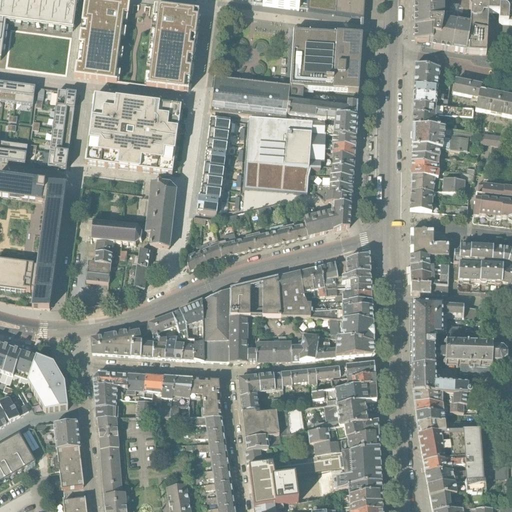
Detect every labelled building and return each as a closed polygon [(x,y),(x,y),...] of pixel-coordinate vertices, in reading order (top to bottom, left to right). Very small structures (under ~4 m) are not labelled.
[(0,0),(0,61),(0,62),(5,24),(73,33),(76,0),(0,0)] [(88,0),(85,0),(75,79),(117,85),(117,84),(115,83),(123,24),(127,25),(129,5),(95,1),(88,0)] [(263,0),(263,5),(263,7),(299,11),(311,13),(311,11),(311,0),(263,0)] [(311,0),(311,11),(311,13),(364,20),(364,18),(364,0),(311,0)] [(414,0),(414,10),(414,27),(414,38),(414,44),(417,44),(417,46),(430,49),(452,53),(466,56),(486,56),(488,16),(489,16),(489,14),(488,14),(489,0),(483,0),(414,0)] [(498,26),(511,26),(511,0),(483,0),(489,0),(488,14),(489,14),(489,16),(491,16),(499,16),(498,26)] [(146,87),(146,88),(188,94),(199,14),(154,9),(154,11),(153,21),(147,67),(151,67),(148,88),(146,87)] [(289,100),(302,102),(303,91),(358,94),(362,37),(359,37),(308,34),(309,29),(294,28),(294,33),(290,89),(214,80),(210,116),(249,121),(286,124),(288,109),(289,100)] [(414,78),(438,81),(440,71),(414,66),(414,78)] [(414,86),(438,89),(438,81),(414,78),(414,86)] [(477,102),(480,93),(481,88),(456,82),(453,96),(477,102)] [(5,86),(3,103),(15,105),(17,88),(5,86)] [(414,95),(437,97),(438,89),(414,86),(414,95)] [(17,88),(15,105),(33,107),(35,90),(17,88)] [(58,93),(56,108),(74,111),(76,95),(58,93)] [(475,113),(493,116),(497,97),(480,93),(477,102),(475,113)] [(413,105),(442,108),(444,98),(437,97),(414,95),(413,105)] [(493,116),(511,120),(511,99),(497,97),(493,116)] [(94,98),(85,166),(107,168),(172,177),(181,109),(149,105),(94,98)] [(328,114),(357,118),(358,105),(321,100),(320,105),(302,103),(302,102),(289,100),(288,109),(328,114)] [(413,115),(454,119),(472,120),(473,111),(442,108),(413,105),(413,115)] [(56,108),(54,120),(73,122),(74,111),(56,108)] [(325,147),(326,136),(355,139),(357,118),(328,114),(288,109),(286,124),(249,121),(244,196),(307,201),(309,175),(320,176),(321,168),(324,168),(324,157),(325,147)] [(413,128),(438,130),(438,122),(440,123),(441,125),(453,126),(454,119),(413,115),(413,128)] [(54,120),(53,131),(71,133),(73,122),(54,120)] [(210,122),(209,132),(231,135),(233,124),(212,121),(210,121),(210,122)] [(470,155),(471,145),(473,135),(445,131),(438,130),(413,128),(412,148),(440,152),(464,155),(470,155)] [(53,131),(51,142),(70,145),(71,133),(53,131)] [(209,132),(207,143),(230,146),(231,135),(209,132)] [(325,147),(355,150),(355,139),(326,136),(325,147)] [(479,146),(509,150),(510,140),(480,136),(479,146)] [(51,142),(50,153),(68,156),(70,145),(51,142)] [(207,143),(206,154),(226,157),(228,157),(230,146),(207,143)] [(0,144),(0,162),(3,163),(7,163),(10,146),(0,144)] [(10,146),(7,163),(25,166),(28,148),(10,146)] [(333,157),(354,160),(355,150),(325,147),(324,157),(326,157),(327,152),(332,152),(332,157),(333,157)] [(412,157),(439,160),(440,152),(412,148),(412,157)] [(50,154),(48,169),(66,171),(68,156),(50,154)] [(206,154),(204,167),(224,170),(226,157),(206,154)] [(332,169),(353,170),(354,160),(333,157),(332,169)] [(412,164),(439,168),(439,160),(412,157),(412,164)] [(412,171),(438,173),(439,168),(412,164),(412,171)] [(204,168),(203,178),(225,181),(227,170),(224,170),(204,167),(204,168)] [(332,178),(353,180),(353,170),(332,169),(332,178)] [(411,178),(435,180),(439,181),(439,173),(438,173),(412,171),(411,178)] [(460,175),(460,181),(460,183),(464,183),(472,184),(473,177),(466,176),(460,175)] [(0,261),(0,292),(4,293),(23,295),(23,294),(24,295),(25,293),(30,294),(30,293),(34,293),(32,309),(32,310),(32,311),(40,311),(40,312),(50,312),(50,311),(49,311),(49,310),(62,211),(66,188),(28,183),(0,178),(0,198),(21,201),(46,205),(41,237),(37,270),(35,270),(33,270),(34,269),(34,268),(31,268),(28,268),(28,267),(28,266),(27,266),(25,266),(25,265),(9,263),(0,261)] [(203,178),(201,189),(224,192),(225,181),(203,178)] [(329,187),(352,188),(353,180),(332,178),(330,178),(329,187)] [(411,193),(433,194),(435,180),(411,178),(411,193)] [(442,196),(454,197),(456,182),(446,181),(444,181),(442,196)] [(462,197),(463,197),(464,183),(460,183),(456,182),(454,197),(462,197)] [(147,224),(144,248),(150,249),(169,251),(172,221),(173,217),(176,192),(170,186),(169,186),(152,184),(151,184),(150,199),(148,217),(147,218),(147,219),(147,220),(147,221),(147,222),(147,224)] [(351,206),(352,197),(352,188),(329,187),(329,196),(326,195),(325,205),(332,205),(351,206)] [(511,190),(500,189),(488,188),(479,187),(478,197),(476,196),(475,203),(473,218),(479,219),(485,220),(496,221),(508,222),(511,222),(511,190)] [(201,189),(200,199),(209,201),(209,202),(219,203),(222,203),(228,203),(229,194),(224,193),(224,192),(201,189)] [(411,200),(432,201),(432,195),(433,194),(411,193),(411,200)] [(199,199),(197,215),(200,215),(217,217),(227,214),(228,205),(222,204),(222,203),(219,203),(209,202),(209,201),(200,199),(199,199)] [(364,200),(364,209),(372,209),(372,201),(364,200)] [(432,201),(411,200),(410,213),(431,215),(432,201)] [(326,215),(331,233),(350,229),(351,206),(332,205),(331,213),(326,215)] [(326,235),(331,233),(326,215),(321,216),(305,219),(305,220),(304,224),(308,239),(326,235)] [(113,245),(112,247),(113,247),(114,247),(114,245),(120,245),(120,248),(121,248),(122,246),(127,246),(127,248),(128,248),(128,246),(134,247),(134,248),(135,248),(141,242),(142,235),(137,228),(94,224),(94,221),(93,221),(90,243),(91,243),(91,245),(92,245),(92,243),(97,243),(113,245)] [(290,243),(308,239),(304,224),(287,229),(290,243)] [(273,247),(290,243),(287,229),(270,233),(273,247)] [(256,252),(273,247),(270,233),(253,237),(256,252)] [(410,260),(429,261),(429,259),(448,259),(448,247),(433,247),(433,233),(410,233),(410,256),(410,260)] [(224,244),(218,245),(222,260),(239,256),(236,243),(235,241),(234,235),(223,238),(224,241),(224,244)] [(246,241),(236,243),(239,256),(256,252),(253,237),(246,238),(246,241)] [(112,253),(112,247),(113,245),(97,243),(96,252),(112,253)] [(200,248),(200,253),(200,255),(206,267),(208,266),(222,260),(218,245),(209,249),(207,245),(200,248)] [(511,252),(511,253),(504,251),(504,250),(503,250),(503,249),(500,249),(500,250),(493,250),(493,248),(489,248),(489,249),(482,249),(482,248),(478,247),(478,249),(471,248),(464,248),(464,247),(460,246),(460,248),(459,254),(454,254),(453,266),(459,267),(458,285),(462,285),(462,284),(469,284),(469,286),(472,286),(472,284),(479,285),(490,286),(502,287),(508,288),(507,290),(511,291),(511,290),(511,289),(511,252)] [(95,265),(110,267),(112,253),(96,252),(95,265)] [(140,253),(137,269),(147,270),(149,255),(140,253)] [(188,258),(187,269),(187,270),(189,274),(190,274),(206,267),(200,255),(195,258),(194,256),(188,258)] [(370,275),(369,266),(369,258),(335,266),(337,274),(338,280),(342,279),(342,280),(370,275)] [(410,269),(429,268),(429,261),(410,260),(410,269)] [(110,267),(95,265),(88,265),(86,285),(108,287),(110,267)] [(335,266),(329,267),(320,269),(324,283),(331,282),(338,280),(337,274),(335,266)] [(410,276),(433,277),(439,277),(448,278),(449,268),(439,268),(439,274),(432,274),(432,269),(429,268),(410,269),(410,276)] [(137,269),(135,291),(144,292),(147,270),(137,269)] [(325,289),(324,283),(320,269),(310,272),(315,300),(320,300),(326,300),(325,293),(325,289)] [(311,300),(315,300),(310,272),(300,275),(305,300),(311,300)] [(311,321),(311,313),(311,306),(307,306),(305,300),(300,275),(280,279),(281,319),(281,320),(311,321)] [(345,287),(370,282),(370,275),(342,280),(342,279),(338,280),(331,282),(324,283),(325,289),(335,288),(345,287)] [(411,287),(433,288),(433,277),(410,276),(411,287)] [(439,283),(439,289),(448,289),(449,278),(448,278),(439,277),(439,283)] [(278,319),(281,319),(280,279),(255,285),(230,291),(230,319),(255,320),(256,320),(278,320),(278,319)] [(345,292),(371,289),(370,282),(345,287),(345,292)] [(413,297),(434,297),(434,290),(437,290),(437,289),(433,288),(411,287),(411,297),(413,297)] [(342,298),(371,296),(371,289),(345,292),(345,296),(342,296),(342,298)] [(448,298),(448,289),(439,289),(437,289),(437,290),(434,290),(434,297),(448,298)] [(230,344),(230,319),(230,291),(202,303),(202,325),(203,343),(230,344)] [(343,306),(371,304),(371,296),(342,298),(343,306)] [(193,328),(202,325),(202,303),(188,309),(179,313),(187,330),(188,332),(192,330),(191,329),(193,328)] [(446,344),(446,336),(446,322),(463,323),(475,323),(476,311),(464,311),(464,309),(447,308),(413,306),(412,335),(412,354),(412,368),(436,367),(436,358),(445,358),(445,351),(446,344)] [(343,321),(372,325),(372,311),(372,310),(342,311),(311,313),(311,321),(328,321),(343,321)] [(188,332),(187,330),(179,313),(172,317),(176,329),(180,340),(185,341),(188,342),(188,332)] [(164,334),(176,329),(172,317),(148,325),(151,333),(153,338),(157,336),(160,342),(166,341),(167,341),(164,334)] [(248,365),(248,352),(248,340),(254,340),(254,337),(256,337),(256,320),(255,320),(230,319),(230,344),(229,365),(248,365)] [(355,343),(373,346),(373,340),(373,332),(373,331),(372,325),(343,321),(328,321),(330,341),(337,341),(337,340),(341,340),(355,343)] [(140,337),(151,333),(148,325),(136,330),(138,333),(139,333),(140,337)] [(102,349),(125,346),(140,345),(141,340),(140,337),(139,333),(138,333),(138,334),(130,336),(130,333),(91,341),(92,357),(102,357),(102,349)] [(153,361),(164,362),(166,341),(160,342),(157,336),(153,338),(153,345),(153,361)] [(315,363),(317,353),(319,341),(318,341),(319,338),(303,337),(303,340),(302,340),(301,348),(292,349),(292,364),(302,364),(315,363)] [(173,362),(184,363),(185,341),(180,340),(167,341),(166,341),(164,362),(173,362)] [(335,361),(356,359),(355,343),(341,340),(337,340),(337,341),(336,352),(335,361)] [(184,363),(194,364),(195,342),(188,342),(185,341),(184,363)] [(194,364),(229,365),(230,344),(203,343),(195,342),(194,364)] [(355,343),(356,359),(372,358),(374,356),(373,346),(355,343)] [(445,351),(445,358),(445,366),(461,367),(461,376),(469,376),(490,378),(491,367),(492,367),(493,368),(494,367),(493,367),(493,365),(496,365),(497,365),(497,366),(498,366),(498,365),(502,365),(502,366),(504,366),(503,364),(507,361),(508,362),(508,360),(507,360),(507,355),(508,354),(508,353),(506,353),(503,350),(504,349),(502,348),(502,349),(498,349),(498,348),(497,348),(497,349),(493,349),(493,347),(494,345),(493,345),(492,346),(489,346),(489,343),(483,343),(483,346),(481,346),(479,345),(446,344),(445,351)] [(265,365),(280,365),(292,364),(292,349),(292,344),(286,344),(282,344),(279,344),(268,344),(265,345),(261,345),(256,345),(256,352),(256,365),(265,365)] [(125,359),(153,361),(153,345),(140,345),(125,346),(125,359)] [(102,357),(125,359),(125,346),(102,349),(102,357)] [(0,374),(2,375),(11,351),(1,347),(0,349),(0,374)] [(11,351),(2,375),(13,379),(15,373),(15,372),(21,355),(11,351)] [(248,365),(256,365),(256,352),(248,352),(248,365)] [(321,363),(335,361),(336,352),(317,353),(315,363),(321,363)] [(15,372),(30,377),(37,360),(21,355),(15,372)] [(53,366),(37,360),(30,377),(28,385),(44,414),(68,411),(64,386),(53,366)] [(354,382),(375,378),(374,366),(353,368),(354,382)] [(452,397),(467,398),(469,398),(470,397),(471,397),(471,396),(470,395),(470,394),(468,394),(468,387),(439,385),(439,381),(438,380),(436,380),(436,367),(412,368),(413,380),(413,394),(442,396),(452,397)] [(330,385),(354,382),(353,368),(338,370),(339,382),(330,383),(330,385)] [(323,383),(330,383),(339,382),(338,370),(322,372),(323,383)] [(317,384),(323,383),(322,372),(307,373),(308,386),(308,389),(317,388),(317,384)] [(292,387),(308,386),(307,373),(291,375),(292,387)] [(292,389),(292,387),(291,375),(281,376),(283,390),(292,389)] [(122,395),(127,395),(128,378),(98,376),(93,381),(94,387),(118,389),(117,392),(120,392),(122,395)] [(281,376),(273,377),(258,378),(258,379),(244,380),(240,386),(241,397),(257,396),(275,394),(279,393),(283,393),(283,390),(281,376)] [(137,398),(144,399),(146,379),(128,378),(127,395),(127,397),(137,398)] [(331,393),(375,386),(375,378),(354,382),(330,385),(331,393)] [(161,402),(161,398),(164,380),(146,379),(144,399),(144,401),(152,402),(152,406),(151,411),(150,421),(160,421),(160,409),(161,402)] [(160,421),(169,421),(175,381),(164,380),(161,398),(161,402),(160,409),(160,421)] [(169,421),(178,421),(179,410),(189,410),(190,404),(190,402),(192,382),(175,381),(169,421)] [(205,421),(221,420),(218,402),(221,402),(219,384),(192,382),(190,402),(200,402),(200,399),(203,400),(205,421)] [(327,410),(364,405),(376,404),(375,386),(331,393),(311,396),(312,404),(324,402),(327,402),(327,405),(326,405),(327,410)] [(116,421),(118,421),(118,410),(115,410),(115,403),(122,403),(136,404),(137,404),(137,398),(127,397),(127,395),(122,395),(120,392),(117,392),(118,389),(94,387),(95,401),(96,421),(116,421)] [(284,400),(283,393),(279,393),(280,400),(272,401),(272,403),(268,408),(259,409),(260,412),(271,411),(275,406),(310,402),(309,397),(284,400)] [(415,405),(442,406),(442,396),(413,394),(415,405)] [(242,415),(259,413),(257,396),(241,397),(241,399),(240,399),(242,415)] [(452,407),(467,407),(467,398),(452,397),(452,407)] [(0,409),(9,425),(29,414),(25,407),(16,413),(8,400),(0,404),(0,409)] [(152,406),(137,404),(136,404),(134,421),(150,421),(151,411),(152,406)] [(328,432),(367,425),(364,405),(327,410),(324,410),(326,425),(315,426),(316,434),(328,432)] [(416,415),(445,416),(445,415),(444,415),(443,407),(442,407),(442,406),(415,405),(416,415)] [(467,407),(452,407),(450,407),(450,416),(463,417),(463,411),(466,412),(467,407)] [(0,430),(9,425),(0,409),(0,430)] [(290,437),(299,436),(304,436),(301,412),(287,413),(289,425),(290,437)] [(245,442),(290,437),(289,425),(287,413),(259,416),(259,413),(242,415),(244,430),(245,442)] [(417,426),(445,425),(445,416),(416,415),(417,426)] [(205,421),(195,420),(195,427),(206,427),(207,434),(223,432),(221,420),(205,421)] [(119,451),(116,421),(96,421),(99,452),(118,451),(119,451)] [(340,444),(378,438),(378,434),(377,423),(367,425),(328,432),(329,445),(340,444)] [(57,452),(79,451),(80,451),(77,424),(69,425),(59,426),(53,426),(56,447),(50,448),(50,453),(57,452)] [(417,426),(418,438),(441,435),(446,435),(447,434),(462,434),(463,433),(480,433),(480,425),(462,425),(445,425),(417,426)] [(31,430),(23,434),(33,452),(40,448),(31,430)] [(209,447),(225,445),(223,432),(207,434),(195,434),(196,439),(195,441),(208,441),(209,447)] [(314,448),(329,445),(329,444),(327,432),(316,434),(308,435),(309,448),(314,448)] [(466,473),(467,484),(484,483),(485,483),(481,433),(480,433),(463,433),(463,434),(463,438),(465,468),(466,473)] [(444,461),(443,446),(442,439),(446,438),(463,438),(463,434),(462,434),(447,434),(446,435),(441,435),(418,438),(420,448),(422,456),(423,465),(442,464),(444,463),(444,461)] [(247,454),(261,453),(269,452),(269,450),(300,446),(299,436),(290,437),(245,442),(247,454)] [(19,437),(0,447),(0,479),(33,461),(19,437)] [(342,456),(379,449),(378,438),(340,444),(342,456)] [(211,460),(226,457),(225,445),(209,447),(192,447),(192,454),(210,454),(211,460)] [(329,445),(314,448),(315,460),(341,457),(339,445),(329,447),(329,445)] [(348,498),(382,494),(381,475),(380,469),(379,449),(342,456),(341,457),(344,479),(336,479),(337,492),(348,489),(348,498)] [(84,489),(79,451),(57,452),(58,459),(53,460),(55,474),(59,473),(59,475),(60,475),(62,491),(84,489)] [(100,464),(119,462),(118,451),(99,452),(100,464)] [(249,468),(262,466),(261,457),(261,453),(247,454),(245,454),(247,468),(249,468)] [(213,473),(228,471),(226,457),(211,460),(204,460),(204,468),(212,468),(213,473)] [(465,468),(465,462),(462,462),(462,460),(444,461),(444,463),(442,464),(423,465),(425,477),(451,474),(450,469),(465,468)] [(101,475),(120,473),(119,462),(100,464),(101,475)] [(215,486),(230,484),(228,471),(213,473),(205,474),(206,482),(214,482),(215,486)] [(102,487),(121,485),(120,473),(101,475),(102,487)] [(451,474),(425,477),(427,487),(466,483),(466,473),(451,474)] [(467,495),(466,483),(427,487),(429,499),(448,498),(448,497),(456,496),(467,495)] [(472,511),(477,511),(483,511),(482,497),(481,494),(485,494),(484,483),(467,484),(467,495),(471,495),(471,497),(472,497),(472,511)] [(206,487),(206,493),(216,492),(216,499),(232,496),(230,484),(215,486),(206,487)] [(103,498),(122,496),(121,485),(102,487),(103,498)] [(169,508),(189,504),(186,487),(166,491),(169,508)] [(349,507),(382,504),(382,494),(348,498),(349,507)] [(126,511),(125,496),(122,496),(103,498),(103,511),(126,511)] [(218,511),(234,508),(232,496),(216,499),(207,500),(206,500),(207,506),(217,506),(218,511)] [(431,511),(449,511),(448,498),(429,499),(431,511)] [(86,511),(85,501),(63,503),(63,511),(86,511)]
